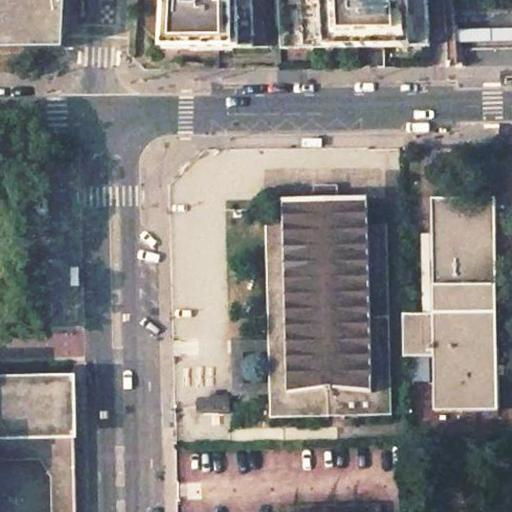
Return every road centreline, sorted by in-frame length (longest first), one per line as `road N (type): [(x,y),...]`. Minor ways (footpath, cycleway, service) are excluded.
road 1 (tertiary): [(106,111),(123,511)]
road 2 (tertiary): [(497,106),(106,111)]
